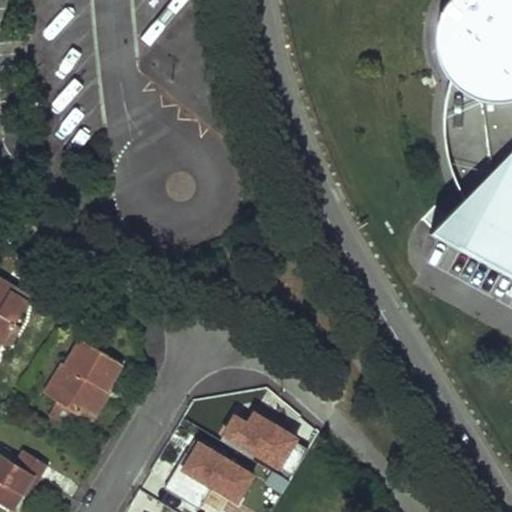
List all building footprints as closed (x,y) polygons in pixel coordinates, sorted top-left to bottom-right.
[(511,0),(449,0),(446,4),(442,11),(438,21),(436,34),(437,45),(439,54),(443,65),(447,72),(451,78),(447,92),(445,109),(444,121),(444,132),(447,150),(451,168),(457,182),(465,198),(430,234),(511,278),(511,0)] [(0,352),(29,303),(0,285),(0,352)] [(91,423),(124,367),(82,342),(67,368),(63,366),(46,396),(57,402),(49,415),(71,428),(78,415),(91,423)] [(258,417),(251,428),(239,420),(227,438),(295,480),(311,453),(299,446),(300,443),(258,417)] [(200,511),(201,511),(215,490),(239,505),(255,479),(202,446),(193,459),(189,456),(167,491),(200,511)] [(0,461),(0,509),(4,511),(11,511),(31,480),(36,483),(44,470),(21,456),(13,469),(0,461)] [(284,498),(291,486),(276,476),(268,488),(284,498)]
